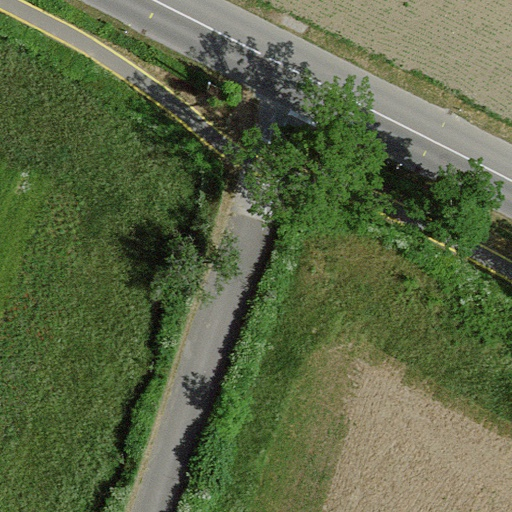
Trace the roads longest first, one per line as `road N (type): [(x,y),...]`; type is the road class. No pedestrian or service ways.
road 1 (unclassified): [(306,75),(153,511)]
road 2 (tertiary): [(511,180),(306,75)]
road 3 (tertiary): [(306,75),(157,0)]
